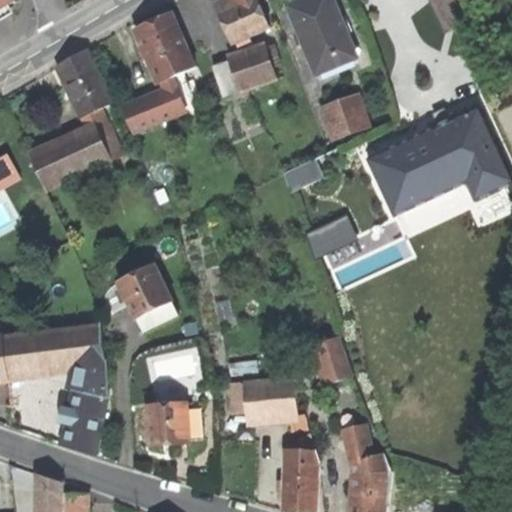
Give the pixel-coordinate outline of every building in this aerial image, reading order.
[(0,0),(0,13),(4,11),(17,4),(14,0),(0,0)] [(234,46),(270,29),(257,0),(229,0),(233,9),(220,14),(234,46)] [(306,0),(289,8),(318,75),(357,59),(332,0),(306,0)] [(160,83),(167,80),(173,78),(184,73),(197,68),(174,14),(137,29),(142,42),(160,83)] [(270,57),(267,50),(266,47),(230,59),(231,61),(240,90),(241,92),(277,79),(270,57)] [(267,50),(270,57),(278,55),(275,47),(267,50)] [(81,119),(83,118),(102,110),(113,104),(87,51),(57,69),(65,84),(81,119)] [(224,96),(240,90),(231,61),(214,66),(224,96)] [(184,73),(173,78),(185,106),(197,100),(195,96),(200,94),(194,80),(188,82),(184,73)] [(185,106),(173,78),(167,80),(169,85),(163,87),(166,92),(124,110),(134,133),(187,111),(185,106)] [(371,127),(361,98),(341,105),(352,134),(371,127)] [(329,143),(352,134),(341,105),(319,114),(329,143)] [(446,123),(368,160),(395,217),(427,203),(432,204),(438,203),(444,201),(450,196),(455,190),(467,184),(476,202),(511,184),(511,172),(480,107),(446,123)] [(102,110),(83,118),(89,131),(32,158),(48,192),(124,157),(102,110)] [(325,179),(316,161),(284,175),(293,193),(325,179)] [(348,218),(306,235),(314,261),(357,241),(348,218)] [(138,319),(173,303),(157,267),(121,283),(132,308),(138,319)] [(180,317),(173,303),(138,319),(144,334),(180,317)] [(8,378),(79,369),(107,366),(102,326),(4,338),(8,378)] [(0,378),(8,378),(4,338),(0,338),(0,378)] [(326,386),(355,376),(342,339),(313,349),(326,386)] [(79,369),(74,391),(110,400),(107,366),(79,369)] [(248,415),(248,422),(292,420),(293,432),(308,430),(306,417),(300,418),(298,380),(246,384),(248,415)] [(234,416),(248,415),(246,384),(233,385),(234,416)] [(110,400),(74,391),(69,412),(68,419),(67,424),(61,447),(96,455),(110,400)] [(192,444),(191,442),(189,405),(189,403),(149,406),(152,447),(171,446),(192,444)] [(189,405),(191,442),(204,441),(201,404),(189,405)] [(380,511),(382,479),(390,479),(382,455),(371,457),(365,424),(345,430),(355,477),(352,511),(380,511)] [(285,511),(287,511),(318,511),(320,467),(315,452),(286,452),(285,475),(285,511)] [(65,511),(66,495),(66,485),(46,478),(42,494),(42,506),(42,511),(65,511)] [(87,511),(88,496),(66,495),(65,511),(87,511)]
